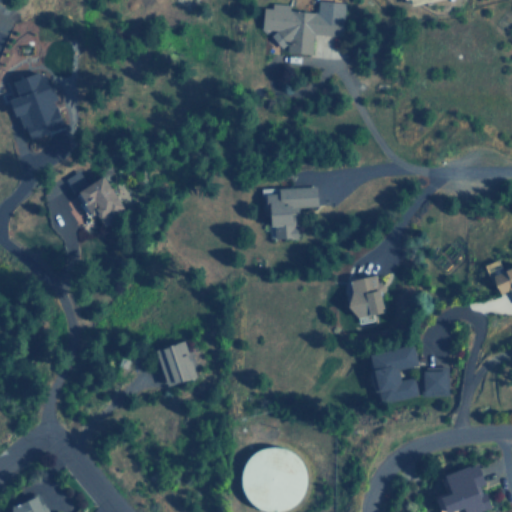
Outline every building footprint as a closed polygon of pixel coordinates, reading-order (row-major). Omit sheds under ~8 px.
[(342,6),(260,2),(259,26),(274,27),(272,55),(309,56),(310,35),(340,37),(342,6)] [(254,186),(312,186),(312,205),(294,205),(294,239),(262,239),(262,209),(254,209),(254,186)] [(511,286),(499,292),(490,274),(511,263),(511,286)] [(349,278),(355,315),(384,310),(377,273),(349,278)] [(368,353),(411,344),(415,364),(399,367),(401,379),(411,376),(415,394),(378,402),(368,353)] [(445,369),(419,370),(419,394),(445,393),(445,369)] [(291,502),(297,494),(301,483),(300,472),(296,461),(288,453),(278,448),(267,447),(257,449),(249,454),(242,461),(238,470),(237,480),(239,490),(244,499),(251,506),(260,510),(270,511),(281,508),(291,502)] [(444,475),(475,463),(482,480),(471,485),(475,495),(483,492),(488,504),(468,511),(462,511),(460,505),(444,511),(438,497),(451,492),(444,475)]
